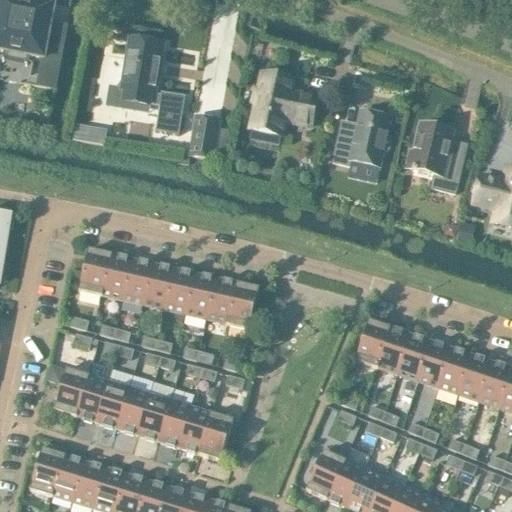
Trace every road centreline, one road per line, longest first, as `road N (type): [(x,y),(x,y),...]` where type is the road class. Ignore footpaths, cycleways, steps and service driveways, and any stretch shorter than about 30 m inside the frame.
road 1 (residential): [(511,330),(209,240),(40,204)]
road 2 (residential): [(0,398),(40,204)]
